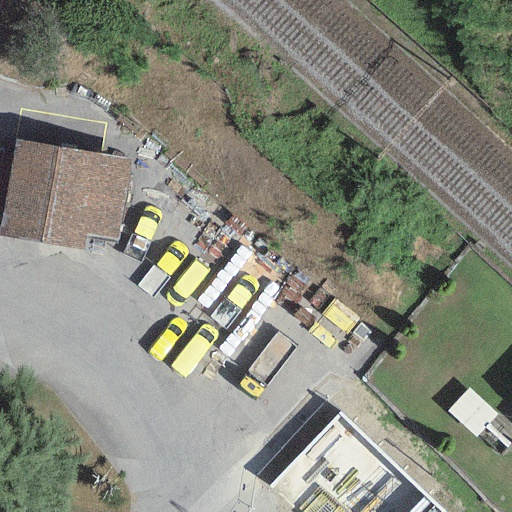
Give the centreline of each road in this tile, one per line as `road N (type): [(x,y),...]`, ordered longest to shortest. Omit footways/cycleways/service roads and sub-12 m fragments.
road 1 (unknown): [(282,439),(212,294),(181,176),(146,104),(42,0)]
road 2 (unknown): [(0,278),(282,439)]
